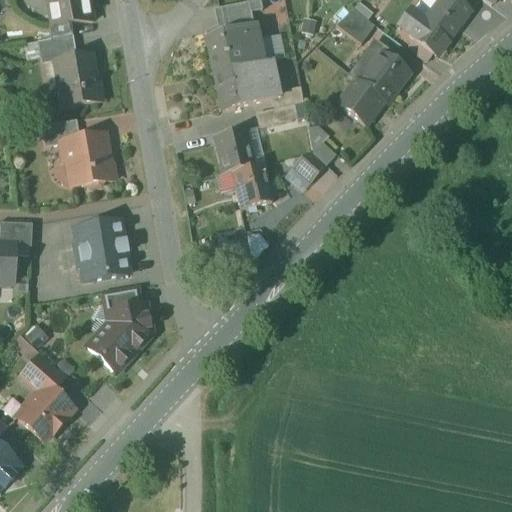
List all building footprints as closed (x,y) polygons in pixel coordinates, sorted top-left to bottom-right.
[(88,0),(46,0),(52,30),(90,24),(86,4),(89,3),(88,0)] [(443,0),(424,25),(424,26),(447,45),(448,45),(471,14),(451,0),(443,0)] [(498,0),(478,0),(491,9),(498,0)] [(260,3),(219,12),(225,37),(254,31),(251,16),(262,13),(260,3)] [(375,30),(352,13),(335,30),(361,49),(375,30)] [(447,45),(424,26),(424,25),(421,23),(409,40),(436,60),(447,45)] [(225,37),(206,41),(214,78),(261,68),(254,31),(225,37)] [(74,46),(73,39),(37,45),(40,62),(54,60),(59,91),(56,91),(60,112),(101,105),(98,87),(96,87),(91,59),(76,61),(74,46)] [(409,78),(381,57),(360,86),(359,88),(384,106),(387,108),(409,78)] [(261,68),(214,78),(222,115),(277,103),(269,66),(261,68)] [(384,106),(359,88),(360,86),(357,84),(348,96),(345,96),(340,102),(341,105),(338,109),(366,130),(384,106)] [(289,110),(256,118),(259,132),(292,124),(289,110)] [(76,123),(41,129),(45,150),(60,148),(59,146),(80,143),(76,123)] [(328,141),(317,131),(309,140),(312,157),(313,157),(312,158),(326,170),(335,160),(322,148),(328,141)] [(244,134),(215,141),(223,178),(233,176),(253,172),(244,134)] [(80,143),(59,146),(60,148),(63,166),(69,165),(73,190),(87,188),(90,192),(100,190),(102,186),(115,184),(112,167),(110,166),(105,139),(80,143)] [(312,158),(303,160),(292,172),(310,188),(326,170),(312,158)] [(253,172),(233,176),(242,214),(271,207),(263,169),(253,172)] [(119,225),(75,233),(77,247),(74,248),(78,272),(81,271),(84,286),(128,278),(126,264),(121,262),(120,262),(120,258),(124,257),(127,253),(127,249),(122,246),(118,247),(117,243),(118,243),(121,239),(119,225)] [(32,228),(0,226),(0,248),(14,249),(14,250),(31,251),(32,228)] [(0,248),(0,287),(13,288),(14,250),(14,249),(0,248)] [(135,291),(103,296),(108,319),(139,313),(135,291)] [(139,313),(108,319),(109,327),(87,351),(115,377),(151,338),(146,312),(139,313)] [(40,358),(21,380),(39,397),(46,389),(54,396),(66,382),(40,358)] [(39,397),(35,402),(31,402),(24,410),(24,414),(17,422),(43,446),(52,436),(54,438),(66,424),(64,423),(73,413),(54,396),(46,389),(39,397)] [(0,491),(2,489),(5,491),(13,482),(11,480),(20,470),(0,452),(0,491)]
